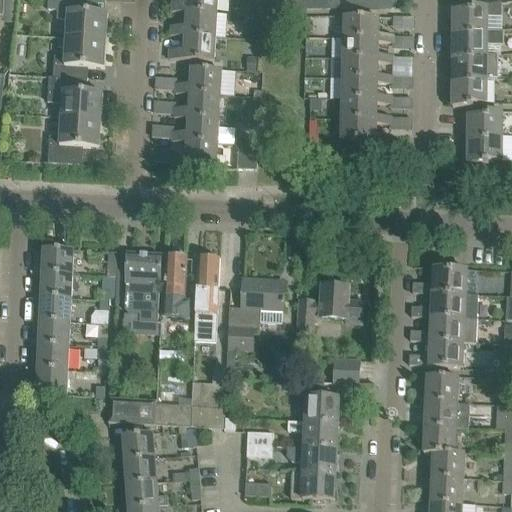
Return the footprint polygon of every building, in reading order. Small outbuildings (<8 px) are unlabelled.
[(67,22),(66,40),(106,43),(108,15),(83,13),(84,1),(61,0),(48,0),(47,12),(57,12),(57,21),(67,22)] [(172,14),(187,15),(187,14),(217,15),(217,0),(187,0),(187,5),(173,4),(172,14)] [(288,10),(302,11),(302,2),(288,1),(276,2),(276,11),(288,10)] [(352,1),(339,2),(340,11),(352,11),(352,1)] [(364,1),(352,1),(352,11),(365,11),(364,1)] [(391,1),(391,10),(404,10),(404,1),(391,1)] [(302,2),(302,11),(327,11),(327,2),(302,2)] [(453,12),(453,37),(473,38),(473,33),(487,34),(487,33),(487,17),(501,18),(501,5),(486,7),(486,9),(473,9),(473,12),(453,12)] [(171,38),(185,39),(185,38),(216,39),(217,15),(187,14),(187,15),(186,29),(171,28),(171,38)] [(307,22),(307,27),(315,27),(315,18),(313,18),(307,17),(307,20),(307,22)] [(345,19),(344,39),(379,40),(379,45),(393,45),(394,37),(379,37),(379,20),(345,19)] [(453,37),(453,62),(472,62),(472,58),(486,58),(487,46),(503,46),(503,33),(487,33),(487,34),(473,33),(473,38),(453,37)] [(185,38),(185,39),(184,53),(170,52),(169,62),(214,64),(216,39),(185,38)] [(344,39),(344,60),(378,61),(378,66),(393,66),(393,58),(378,58),(379,45),(379,40),(344,39)] [(49,79),(88,82),(88,80),(86,80),(86,81),(79,81),(80,69),(104,71),(106,43),(66,40),(65,59),(54,58),(53,80),(49,79)] [(453,62),(453,85),(471,85),(472,82),(486,82),(497,82),(497,58),(486,58),(472,58),(472,62),(453,62)] [(344,60),(343,81),(378,82),(378,86),(392,86),(393,78),(378,78),(378,66),(378,61),(344,60)] [(175,96),(190,97),(190,96),(220,98),(222,73),(192,71),(191,87),(176,86),(175,96)] [(62,105),(61,120),(101,123),(103,95),(78,93),(79,82),(86,82),(86,83),(87,83),(88,82),(49,79),(48,105),(62,105)] [(343,81),(343,102),(377,103),(377,106),(392,107),(392,99),(377,98),(378,86),(378,82),(343,81)] [(471,85),(453,85),(453,109),(473,110),(473,106),(485,107),(486,82),(472,82),(471,85)] [(174,120),(189,121),(189,120),(219,122),(220,98),(190,96),(190,97),(189,111),(175,110),(174,120)] [(343,102),(342,122),(377,124),(377,127),(391,127),(391,119),(377,119),(377,106),(377,103),(343,102)] [(469,117),(468,142),(487,142),(487,139),(503,139),(503,114),(488,114),(488,118),(469,117)] [(101,123),(61,120),(60,139),(49,138),(48,165),(82,168),(82,166),(81,166),(81,167),(74,167),(75,149),(100,151),(101,123)] [(173,144),(187,145),(187,144),(218,146),(219,122),(189,120),(189,121),(188,135),(173,134),(173,144)] [(377,124),(342,122),(341,143),(350,143),(350,162),(388,163),(389,140),(376,140),(377,127),(377,124)] [(487,142),(468,142),(468,167),(489,167),(489,163),(502,163),(503,139),(487,139),(487,142)] [(187,144),(187,145),(186,159),(172,158),(171,168),(216,171),(218,146),(187,144)] [(237,171),(257,173),(258,147),(238,146),(237,171)] [(44,251),(42,275),(73,277),(74,252),(44,251)] [(108,265),(117,265),(118,254),(109,254),(108,265)] [(162,258),(128,256),(125,294),(126,294),(125,311),(129,315),(140,316),(140,323),(158,323),(159,296),(162,258)] [(166,258),(163,319),(189,320),(190,303),(185,303),(187,259),(166,258)] [(198,260),(197,280),(194,342),(215,343),(217,306),(210,305),(211,294),(218,294),(219,275),(222,275),(222,272),(219,272),(220,261),(198,260)] [(413,295),(433,296),(466,298),(466,296),(468,273),(434,271),(433,286),(413,285),(413,295)] [(42,275),(41,300),(72,301),(73,277),(42,275)] [(283,315),(284,312),(285,292),(265,291),(266,284),(243,283),(242,315),(241,331),(231,330),(229,354),(252,356),(253,332),(260,326),(260,325),(282,326),(283,315)] [(300,303),(298,336),(314,337),(314,320),(363,322),(364,304),(351,304),(351,300),(349,299),(349,289),(322,288),(321,304),(300,303)] [(101,293),(100,304),(109,304),(110,293),(101,293)] [(412,320),(431,320),(477,323),(478,297),(466,296),(466,298),(433,296),(432,310),(412,309),(412,320)] [(41,300),(40,324),(70,325),(72,301),(41,300)] [(109,304),(100,304),(99,315),(108,315),(109,304)] [(410,343),(430,344),(464,346),(464,344),(475,345),(477,323),(431,320),(431,334),(411,333),(410,343)] [(40,324),(39,348),(69,350),(70,325),(40,324)] [(98,341),(97,352),(106,352),(107,341),(98,341)] [(464,346),(430,344),(430,358),(410,357),(409,368),(463,370),(464,346)] [(39,348),(38,372),(68,374),(69,350),(39,348)] [(503,372),(511,372),(511,349),(504,349),(503,372)] [(106,352),(97,352),(97,363),(106,363),(106,352)] [(333,386),(339,386),(359,387),(360,364),(334,362),(333,386)] [(68,374),(38,372),(37,397),(67,398),(68,374)] [(225,431),(225,421),(227,374),(213,373),(212,386),(193,384),(192,408),(191,408),(189,429),(225,431)] [(427,378),(426,404),(456,406),(458,380),(427,378)] [(305,401),(304,426),(338,427),(339,400),(324,400),(324,387),(299,386),(298,401),(305,401)] [(96,400),(105,400),(105,389),(96,389),(96,400)] [(155,428),(155,427),(156,405),(157,404),(110,401),(109,425),(155,428)] [(426,404),(425,430),(455,431),(468,431),(469,418),(456,417),(456,406),(426,404)] [(155,427),(189,429),(191,408),(156,405),(155,427)] [(224,434),(235,434),(236,421),(225,421),(225,431),(224,434)] [(304,434),(304,451),(337,453),(338,427),(304,426),(288,425),(288,433),(304,434)] [(424,456),(433,456),(454,457),(454,456),(455,431),(425,430),(424,456)] [(248,435),(247,449),(272,450),(273,436),(248,435)] [(123,438),(125,465),(155,462),(153,436),(123,438)] [(197,450),(196,439),(187,440),(188,450),(197,450)] [(272,450),(247,449),(247,460),(272,461),(272,450)] [(303,465),(303,477),(336,479),(337,453),(304,451),(286,451),(286,458),(292,464),(303,465)] [(433,456),(432,481),(463,482),(464,456),(454,456),(454,457),(433,456)] [(125,465),(127,488),(157,486),(155,462),(125,465)] [(190,472),(191,482),(200,481),(199,471),(190,472)] [(511,471),(504,471),(503,483),(511,483),(511,471)] [(336,479),(303,477),(292,477),(291,500),(335,502),(336,479)] [(200,481),(191,482),(192,493),(200,492),(200,481)] [(432,481),(431,505),(462,507),(463,482),(432,481)] [(502,497),(511,497),(511,494),(511,484),(504,484),(502,497)] [(127,488),(128,511),(137,511),(159,510),(157,486),(127,488)] [(245,498),(271,500),(271,487),(246,486),(245,498)] [(200,492),(192,493),(192,502),(201,501),(200,492)]
